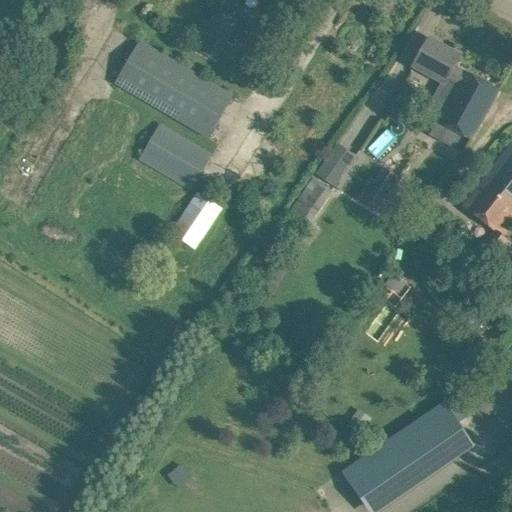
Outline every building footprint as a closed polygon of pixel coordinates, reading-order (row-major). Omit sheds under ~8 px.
[(194,50),(214,62),(238,19),(217,8),(194,50)] [(419,57),(414,66),(444,82),(427,112),(437,118),(440,119),(431,136),(449,146),(459,129),(470,136),(473,137),(489,109),(498,91),(454,67),(460,56),(429,39),(424,48),(419,57)] [(207,140),(233,95),(139,41),(113,85),(207,140)] [(190,191),(212,154),(159,123),(138,160),(190,191)] [(511,143),(463,207),(492,232),(475,256),(493,270),(511,244),(511,243),(501,236),(511,221),(511,143)] [(344,175),(324,161),(291,208),(311,222),(344,175)] [(374,181),(370,178),(358,198),(382,212),(401,179),(382,167),(374,181)] [(168,233),(195,250),(223,209),(196,192),(168,233)] [(445,208),(436,218),(446,226),(455,216),(445,208)] [(444,404),(343,473),(366,506),(467,438),(444,404)] [(355,413),(347,426),(360,435),(369,423),(355,413)]
